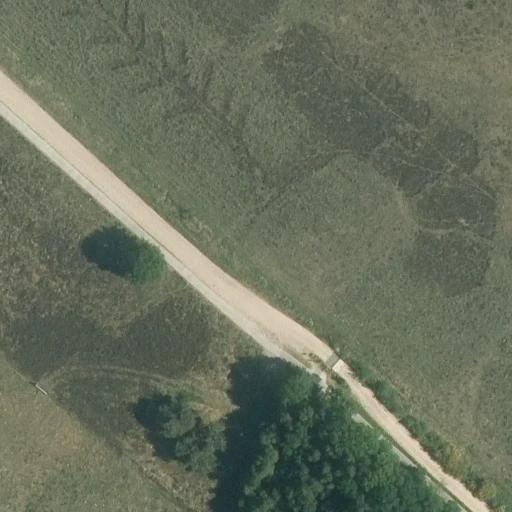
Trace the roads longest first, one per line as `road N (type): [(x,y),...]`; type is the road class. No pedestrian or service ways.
road 1 (track): [(486,511),(367,404),(332,361),(272,324),(0,77)]
road 2 (track): [(272,324),(337,388),(367,404)]
